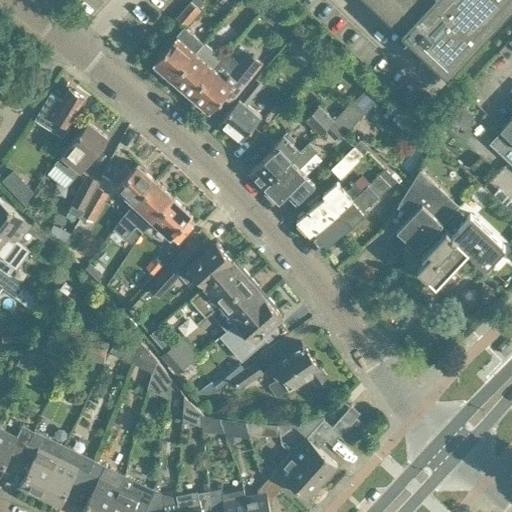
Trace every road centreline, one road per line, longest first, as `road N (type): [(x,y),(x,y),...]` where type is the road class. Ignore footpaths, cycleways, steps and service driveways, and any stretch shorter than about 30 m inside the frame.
road 1 (residential): [(435,431),(241,190),(79,50)]
road 2 (residential): [(439,85),(347,0)]
